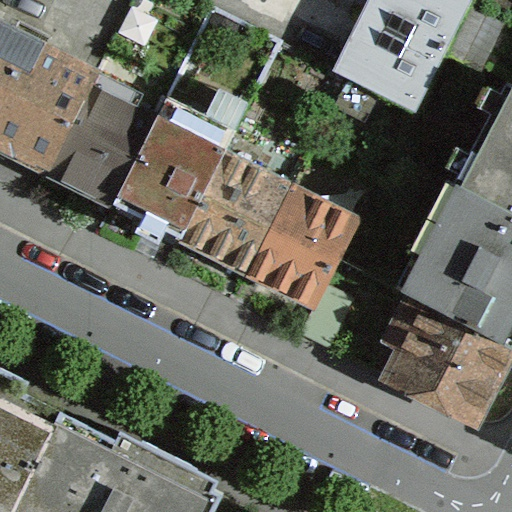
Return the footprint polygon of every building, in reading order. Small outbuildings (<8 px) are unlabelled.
[(372,0),(337,69),(414,108),(443,49),(468,0),(372,0)] [(479,68),(504,16),(473,0),(468,0),(443,49),(479,68)] [(0,145),(47,169),(90,84),(61,69),(66,57),(6,27),(0,37),(0,145)] [(511,85),(506,82),(453,184),(458,187),(511,214),(511,85)] [(61,176),(114,203),(157,118),(90,84),(47,169),(61,176)] [(169,231),(181,237),(224,152),(235,130),(168,96),(157,118),(114,203),(142,217),(135,231),(158,242),(165,229),(169,231)] [(247,271),(291,185),(224,152),(181,237),(193,243),(228,261),(247,271)] [(314,305),(325,284),(358,219),(291,185),(247,271),(267,281),(267,280),(269,281),(312,303),(312,304),(314,305)] [(511,214),(458,187),(424,253),(415,249),(397,284),(410,291),(511,344),(511,214)] [(301,331),(328,345),(353,298),(325,284),(314,305),(301,331)] [(511,345),(511,344),(410,291),(408,294),(409,294),(394,322),(412,332),(389,375),(408,385),(474,419),(511,345)] [(0,511),(11,511),(62,411),(23,391),(28,380),(1,367),(0,366),(0,511)] [(212,511),(222,492),(192,477),(197,467),(142,438),(137,449),(126,444),(62,411),(11,511),(212,511)]
